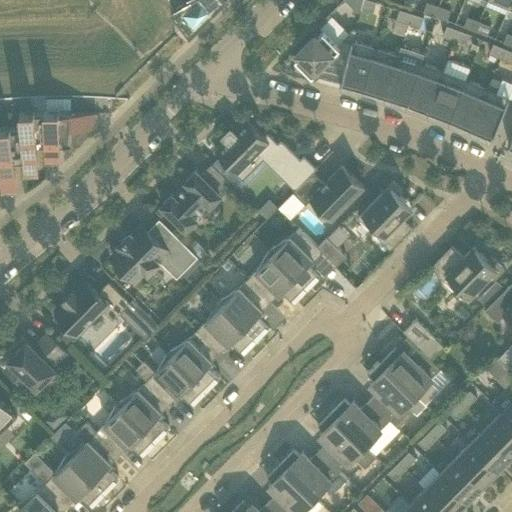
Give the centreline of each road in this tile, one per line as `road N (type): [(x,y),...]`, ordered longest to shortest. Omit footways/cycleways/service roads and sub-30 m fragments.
road 1 (residential): [(494,173),(351,117),(198,79)]
road 2 (residential): [(340,326),(309,327),(133,511)]
road 3 (residential): [(0,263),(198,79)]
road 4 (residential): [(340,326),(494,173)]
road 5 (residential): [(189,511),(343,358)]
